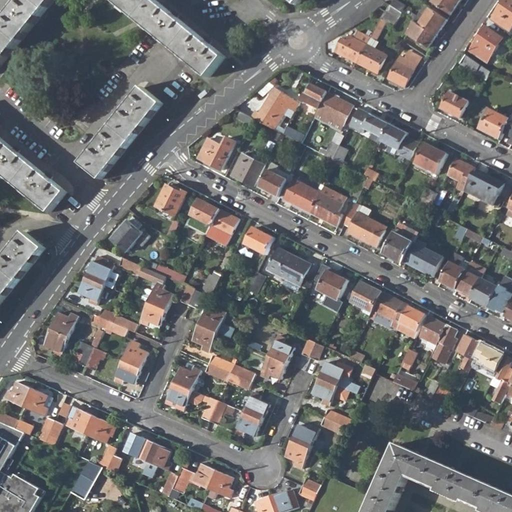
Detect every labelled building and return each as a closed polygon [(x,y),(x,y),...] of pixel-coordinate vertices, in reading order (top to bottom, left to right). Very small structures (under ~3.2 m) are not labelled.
[(0,68),(55,0),(22,0),(17,7),(13,12),(0,27),(0,68)] [(156,0),(115,0),(211,78),(227,57),(211,45),(206,40),(179,18),(173,14),(156,0)] [(395,0),(392,5),(405,13),(409,6),(399,0),(395,0)] [(453,14),(462,0),(435,0),(435,1),(453,14)] [(511,32),(511,29),(511,0),(505,0),(493,19),(511,32)] [(392,5),(383,19),(388,22),(396,27),(405,13),(392,5)] [(433,8),(427,16),(422,24),(439,35),(450,19),(433,8)] [(416,20),(422,24),(427,16),(422,13),(420,16),(414,12),(411,17),(416,20)] [(373,38),(383,19),(381,17),(377,21),(371,31),(370,30),(369,33),(367,32),(366,34),(359,30),(355,37),(351,35),(349,40),(344,38),(338,51),(360,62),(369,44),(373,38)] [(383,19),(373,38),(378,40),(388,22),(383,19)] [(412,29),(434,43),(439,35),(422,24),(416,20),(412,29)] [(471,51),(489,62),(505,37),(489,25),(471,51)] [(389,55),(369,44),(360,62),(380,72),(389,55)] [(392,78),(407,86),(419,64),(423,56),(411,50),(407,58),(403,56),(392,78)] [(463,63),(485,78),(490,69),(468,55),(463,63)] [(312,83),(303,99),(311,104),(321,109),(330,92),(312,83)] [(103,180),(165,104),(144,87),(133,101),(129,107),(102,139),(98,144),(83,163),(103,180)] [(276,129),(291,108),(296,99),(277,87),(261,112),(257,110),(253,117),(257,119),(259,120),(276,129)] [(318,116),(344,130),(356,106),(330,92),(321,109),(318,116)] [(444,109),(463,119),(472,101),(453,92),(444,109)] [(306,116),(311,104),(303,99),(302,102),(297,112),(291,124),(286,134),(288,135),(300,141),(303,134),(295,130),(299,122),(298,121),(302,114),(306,116)] [(291,108),(297,112),(302,102),(296,99),(291,108)] [(392,124),(366,110),(365,110),(361,108),(352,126),(364,132),(367,128),(374,131),(385,137),(392,124)] [(483,129),(503,139),(506,133),(511,119),(511,118),(493,109),(483,129)] [(238,118),(253,126),(255,122),(257,119),(253,117),(242,111),(238,118)] [(286,134),(291,124),(286,122),(281,131),(286,134)] [(408,136),(410,133),(392,124),(385,137),(384,140),(402,150),(400,153),(413,159),(422,143),(408,136)] [(370,137),(382,144),(383,142),(384,140),(385,137),(374,131),(370,137)] [(0,170),(52,213),(69,193),(53,180),(48,176),(20,153),(15,149),(0,136),(0,170)] [(201,158),(225,170),(233,153),(209,141),(201,158)] [(333,158),(335,159),(342,145),(334,141),(328,155),(333,158)] [(419,164),(441,175),(452,154),(429,143),(419,164)] [(340,162),(343,163),(350,150),(342,145),(335,159),(340,162)] [(234,175),(256,186),(267,165),(266,164),(268,160),(256,154),(254,158),(245,153),(234,175)] [(335,159),(333,158),(331,163),(337,167),(340,162),(335,159)] [(470,184),(475,174),(470,171),(473,165),(459,158),(451,174),(464,181),(461,187),(467,190),(470,184)] [(467,190),(496,205),(508,183),(479,167),(475,174),(470,184),(467,190)] [(262,186),(282,197),(291,179),(271,169),(262,186)] [(374,180),(377,181),(380,175),(369,169),(366,175),(370,177),(374,180)] [(354,195),(360,198),(366,187),(370,177),(366,175),(365,174),(354,195)] [(370,177),(366,187),(370,189),(374,180),(370,177)] [(314,212),(324,193),(297,179),(296,182),(291,179),(282,197),(314,212)] [(171,183),(160,205),(161,205),(158,210),(176,220),(190,193),(171,183)] [(420,203),(432,209),(440,193),(427,187),(420,203)] [(314,212),(338,225),(344,214),(339,211),(343,202),(338,200),(341,195),(327,188),(324,193),(314,212)] [(191,220),(211,231),(222,209),(202,199),(191,220)] [(209,235),(228,245),(241,219),(222,209),(211,231),(209,235)] [(351,232),(380,247),(390,227),(355,209),(347,224),(354,227),(351,232)] [(438,227),(464,240),(467,235),(470,229),(451,219),(434,210),(429,220),(439,225),(438,227)] [(137,218),(133,222),(143,231),(146,227),(137,218)] [(148,235),(143,231),(133,222),(131,220),(115,239),(131,254),(141,244),(146,249),(155,239),(150,233),(148,235)] [(169,235),(174,238),(181,224),(176,221),(169,235)] [(388,254),(408,264),(409,262),(418,244),(420,240),(423,232),(404,222),(388,254)] [(277,237),(256,227),(247,243),(268,254),(277,237)] [(470,229),(467,235),(483,243),(486,237),(470,229)] [(0,306),(47,248),(27,232),(16,246),(12,251),(0,265),(0,306)] [(418,244),(409,262),(437,277),(446,259),(420,245),(418,244)] [(314,265),(280,247),(270,268),(304,286),(314,265)] [(459,289),(472,263),(466,260),(466,258),(457,254),(443,281),(459,290),(459,289)] [(90,277),(109,285),(118,265),(110,262),(111,260),(101,255),(99,261),(97,261),(90,277)] [(123,265),(142,273),(145,266),(126,258),(123,265)] [(157,271),(160,266),(151,261),(148,267),(157,271)] [(472,263),(459,289),(467,292),(465,294),(474,298),(475,296),(484,278),(489,269),(473,261),(472,263)] [(157,271),(184,284),(187,278),(161,264),(160,266),(157,271)] [(350,281),(329,270),(320,289),(341,300),(350,281)] [(213,294),(223,275),(216,271),(214,275),(211,274),(203,290),(213,294)] [(250,289),(259,293),(267,276),(259,271),(250,289)] [(501,309),(508,313),(511,305),(511,278),(508,276),(502,288),(492,307),(500,312),(501,309)] [(92,301),(100,305),(109,285),(90,277),(83,292),(94,298),(92,301)] [(502,288),(484,278),(475,296),(474,298),(492,307),(502,288)] [(151,302),(170,310),(177,294),(166,289),(168,285),(159,282),(155,291),(151,302)] [(367,308),(374,313),(384,292),(364,282),(354,302),(367,308)] [(184,301),(192,305),(198,290),(190,286),(184,301)] [(144,298),(151,302),(155,291),(150,289),(147,290),(144,298)] [(318,293),(312,289),(306,300),(313,303),(318,293)] [(192,305),(199,308),(206,293),(198,290),(192,305)] [(411,306),(384,292),(374,313),(373,316),(377,319),(376,321),(393,329),(394,327),(399,330),(411,306)] [(143,322),(161,330),(170,310),(151,302),(143,322)] [(211,305),(202,324),(221,333),(230,313),(211,305)] [(429,315),(411,306),(399,330),(417,339),(429,315)] [(104,308),(100,316),(113,321),(117,314),(104,308)] [(374,313),(367,308),(366,311),(365,313),(372,317),(373,316),(374,313)] [(130,329),(136,331),(141,321),(119,311),(117,314),(113,321),(130,329)] [(54,328),(73,337),(82,317),(75,314),(73,318),(61,312),(54,328)] [(96,322),(110,328),(113,321),(100,316),(99,315),(96,322)] [(423,337),(439,346),(449,326),(433,318),(423,337)] [(110,328),(126,336),(130,329),(113,321),(110,328)] [(204,349),(212,353),(221,333),(202,324),(195,340),(206,345),(204,349)] [(432,360),(445,367),(457,342),(454,340),(459,331),(449,326),(439,346),(432,360)] [(56,353),(64,356),(73,337),(54,328),(47,344),(58,349),(56,353)] [(103,330),(95,346),(99,349),(108,332),(103,330)] [(485,345),(466,335),(458,352),(468,357),(462,368),(471,373),(473,367),(476,361),(478,357),(485,345)] [(272,356),(290,364),(297,348),(287,343),(289,339),(281,336),(272,356)] [(126,360),(145,368),(152,353),(141,348),(143,344),(134,340),(126,360)] [(304,354),(312,358),(318,344),(310,340),(304,354)] [(82,363),(89,367),(99,349),(95,346),(84,342),(79,351),(86,355),(82,363)] [(312,358),(319,362),(326,347),(318,344),(312,358)] [(476,361),(473,367),(479,370),(482,364),(490,368),(488,373),(496,377),(507,356),(485,345),(478,357),(476,361)] [(89,367),(97,371),(103,359),(106,361),(109,353),(99,349),(89,367)] [(79,351),(75,360),(82,363),(86,355),(79,351)] [(353,359),(363,364),(366,357),(356,353),(353,359)] [(212,363),(234,372),(237,365),(237,364),(216,355),(212,363)] [(273,375),(283,380),(290,364),(272,356),(263,376),(272,379),(273,375)] [(511,358),(507,356),(496,377),(505,381),(501,389),(495,400),(503,404),(507,394),(508,392),(510,386),(509,384),(510,382),(511,378),(511,368),(511,365),(511,358)] [(403,368),(410,372),(416,361),(409,357),(403,368)] [(127,380),(138,385),(145,368),(126,360),(117,380),(125,384),(127,380)] [(176,382),(195,391),(204,371),(186,362),(176,382)] [(352,392),(360,395),(363,387),(355,383),(350,379),(355,369),(342,363),(340,367),(330,362),(323,378),(341,386),(352,392)] [(208,371),(230,381),(230,379),(234,372),(212,363),(208,371)] [(258,374),(237,365),(234,372),(255,382),(258,374)] [(363,396),(366,398),(376,375),(378,370),(369,366),(364,375),(371,378),(363,396)] [(396,383),(399,378),(384,371),(382,377),(396,383)] [(234,372),(230,379),(252,389),(255,382),(234,372)] [(396,383),(416,392),(419,385),(399,376),(399,378),(396,383)] [(493,384),(501,389),(505,381),(496,377),(493,384)] [(318,399),(332,406),(337,396),(346,401),(349,400),(352,392),(341,386),(323,378),(316,393),(320,395),(318,399)] [(428,397),(434,400),(440,388),(442,384),(435,381),(428,397)] [(7,399),(27,407),(35,389),(20,382),(15,393),(10,390),(7,399)] [(168,402),(187,411),(195,391),(176,382),(170,398),(168,402)] [(416,392),(421,394),(424,387),(419,385),(416,392)] [(434,400),(453,408),(459,396),(440,388),(434,400)] [(27,407),(47,416),(50,408),(46,406),(51,396),(35,389),(27,407)] [(246,413),(265,421),(271,405),(261,401),(263,397),(255,393),(246,413)] [(221,402),(213,399),(212,402),(205,419),(212,423),(221,402)] [(212,423),(219,426),(224,414),(232,418),(236,409),(225,404),(221,402),(212,423)] [(66,404),(61,414),(69,418),(74,407),(66,404)] [(459,411),(476,418),(479,413),(479,412),(462,404),(459,411)] [(69,426),(89,435),(97,416),(77,407),(69,426)] [(328,417),(351,428),(355,420),(331,410),(328,417)] [(0,411),(0,420),(17,428),(21,421),(0,411)] [(237,433),(245,437),(247,433),(258,437),(265,421),(246,413),(237,433)] [(485,413),(479,413),(476,418),(490,425),(493,418),(485,413)] [(89,435),(108,444),(112,436),(108,434),(113,423),(97,416),(89,435)] [(41,439),(49,442),(58,421),(51,417),(41,439)] [(324,425),(348,435),(351,428),(328,417),(324,425)] [(17,428),(31,434),(35,425),(21,419),(21,421),(17,428)] [(507,424),(496,419),(494,426),(504,431),(507,424)] [(49,442),(56,445),(65,424),(58,421),(49,442)] [(0,511),(34,511),(44,498),(38,495),(41,488),(16,474),(14,477),(4,470),(25,435),(0,422),(0,511)] [(115,438),(120,426),(113,423),(108,434),(112,436),(115,438)] [(295,440),(314,449),(322,429),(314,425),(312,429),(302,424),(295,440)] [(131,454),(151,462),(159,443),(143,436),(138,448),(134,446),(131,454)] [(297,465),(305,469),(314,449),(295,440),(288,456),(298,461),(297,465)] [(151,462),(171,471),(174,464),(170,462),(175,451),(159,443),(151,462)] [(113,445),(106,460),(101,458),(99,464),(103,466),(106,467),(111,470),(117,455),(120,448),(113,445)] [(511,511),(511,494),(399,445),(369,511),(394,511),(411,476),(441,489),(440,492),(464,503),(466,500),(486,509),(485,511),(511,511)] [(111,470),(118,473),(125,458),(117,455),(111,470)] [(87,500),(106,467),(103,466),(99,464),(74,492),(87,500)] [(182,476),(176,489),(187,494),(191,484),(202,488),(203,485),(213,490),(221,471),(205,464),(201,474),(185,468),(182,476)] [(213,490),(233,499),(236,491),(232,489),(237,478),(221,471),(213,490)] [(166,494),(173,497),(176,489),(182,476),(175,473),(166,494)] [(305,486),(320,493),(324,485),(308,479),(305,486)] [(302,493),(317,500),(320,493),(305,486),(302,493)] [(273,497),(279,511),(291,511),(301,509),(294,491),(291,492),(290,491),(273,497)] [(279,511),(273,497),(257,502),(260,511),(279,511)] [(191,506),(204,511),(207,505),(194,500),(191,506)]
